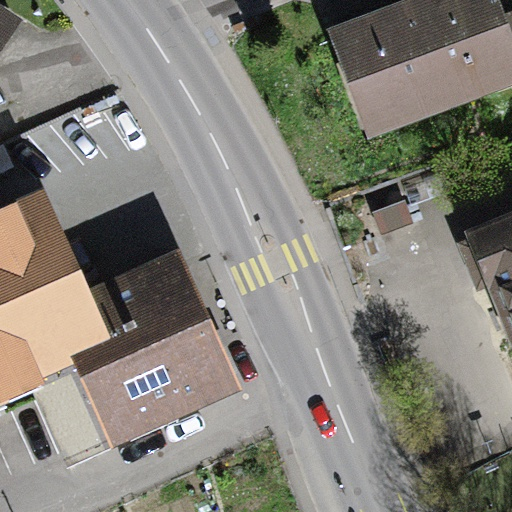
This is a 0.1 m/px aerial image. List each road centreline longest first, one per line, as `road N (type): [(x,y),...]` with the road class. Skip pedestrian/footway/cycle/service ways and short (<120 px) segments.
road 1 (primary): [(162,44),(324,386)]
road 2 (residential): [(324,386),(63,511)]
road 3 (primary): [(324,386),(379,511)]
road 4 (residential): [(162,44),(281,0)]
